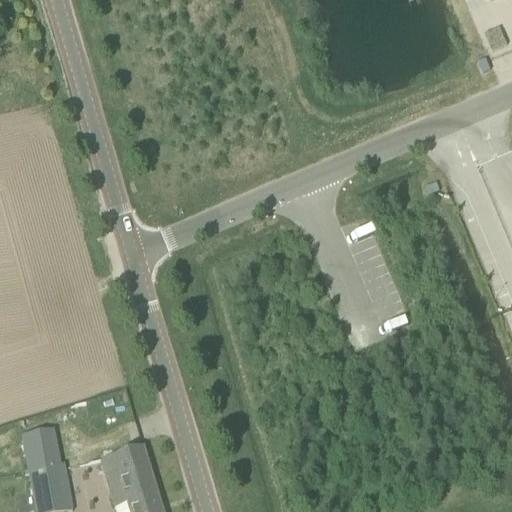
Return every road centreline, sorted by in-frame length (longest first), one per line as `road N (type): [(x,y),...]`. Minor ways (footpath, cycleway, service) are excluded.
road 1 (unclassified): [(131,255),(511,94)]
road 2 (tertiary): [(207,511),(131,255)]
road 3 (tertiary): [(131,255),(57,0)]
